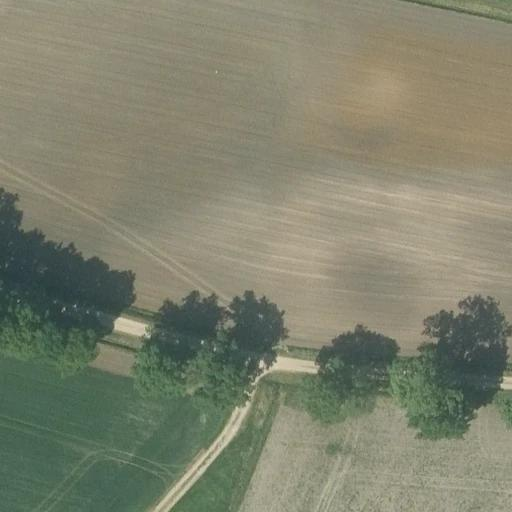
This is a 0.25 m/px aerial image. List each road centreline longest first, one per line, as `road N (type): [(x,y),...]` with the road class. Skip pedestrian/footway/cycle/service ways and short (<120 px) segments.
road 1 (track): [(0,301),(231,361),(511,385)]
road 2 (track): [(160,511),(225,441),(250,399),(257,364)]
